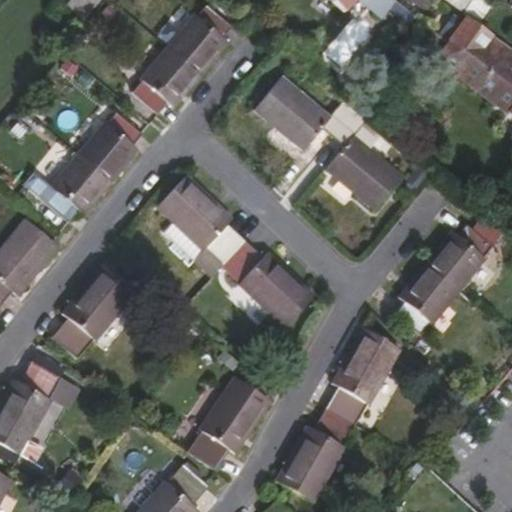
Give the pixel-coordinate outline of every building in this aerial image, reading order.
[(85,20),(100,0),(70,0),(66,6),(85,20)] [(389,0),(325,0),(341,13),(352,0),(374,0),(385,9),(391,1),(389,0)] [(437,0),(458,15),(467,0),(437,0)] [(197,22),(194,19),(167,51),(199,78),(227,46),(222,42),(232,31),(208,10),(197,22)] [(486,35),(463,18),(443,45),(467,61),(486,35)] [(477,79),(489,61),(503,71),(511,57),(511,53),(486,35),(467,61),(443,45),(433,60),(452,73),(450,75),(502,113),(504,110),(511,115),(511,100),(510,103),(477,79)] [(172,110),(199,78),(167,51),(142,81),(144,83),(133,96),(157,116),(166,105),(172,110)] [(511,77),(503,71),(489,61),(477,79),(510,103),(511,100),(511,77)] [(305,152),(323,131),(345,150),(354,139),(369,122),(363,118),(346,104),(333,120),(284,79),(256,111),(305,152)] [(107,125),(104,124),(76,157),(110,184),(137,152),(131,146),(140,136),(116,114),(107,125)] [(402,179),(354,139),(345,150),(327,171),(375,211),(402,179)] [(82,216),(110,184),(76,157),(50,188),(52,190),(42,201),(68,223),(77,212),(82,216)] [(203,253),(205,250),(235,277),(256,252),(228,227),(233,220),(186,179),(156,212),(203,253)] [(0,248),(0,300),(3,303),(12,293),(17,296),(57,249),(24,220),(0,248)] [(455,234),(450,230),(423,263),(456,290),(483,258),(480,255),(490,244),(465,223),(455,234)] [(268,255),(264,259),(256,252),(235,277),(242,283),(239,286),(284,327),(313,296),(268,255)] [(430,322),(456,290),(423,263),(397,294),(401,298),(392,311),(417,331),(427,320),(430,322)] [(94,340),(133,294),(101,266),(62,313),(66,316),(49,337),(74,358),(92,338),(94,340)] [(329,383),(335,387),(322,408),(352,425),(365,403),(367,404),(398,350),(361,329),(329,383)] [(46,398),(57,379),(29,362),(17,384),(11,381),(0,401),(0,444),(20,455),(50,401),(46,398)] [(234,453),(268,402),(230,377),(196,429),(199,431),(186,452),(213,469),(227,449),(234,453)] [(343,448),(340,446),(352,425),(322,408),(309,430),(304,427),(274,481),(311,502),(343,448)] [(188,505),(205,485),(180,463),(164,482),(162,480),(134,511),(191,511),(194,510),(188,505)] [(0,499),(11,480),(0,474),(0,499)]
